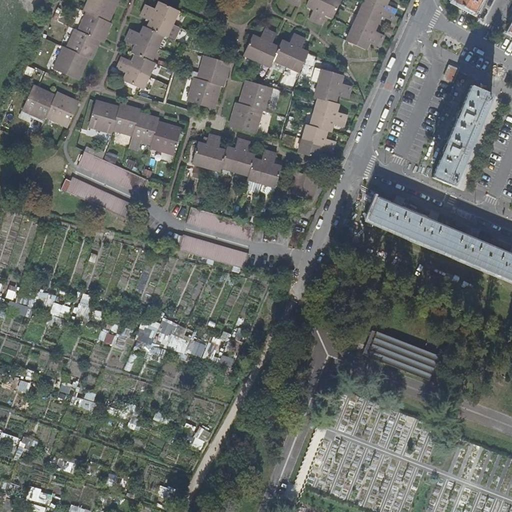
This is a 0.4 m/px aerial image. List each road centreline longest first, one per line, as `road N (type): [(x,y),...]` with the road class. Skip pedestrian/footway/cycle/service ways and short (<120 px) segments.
road 1 (track): [(179,511),(305,276)]
road 2 (residential): [(356,160),(511,225)]
road 3 (residential): [(356,160),(422,13)]
road 4 (residential): [(305,276),(356,160)]
